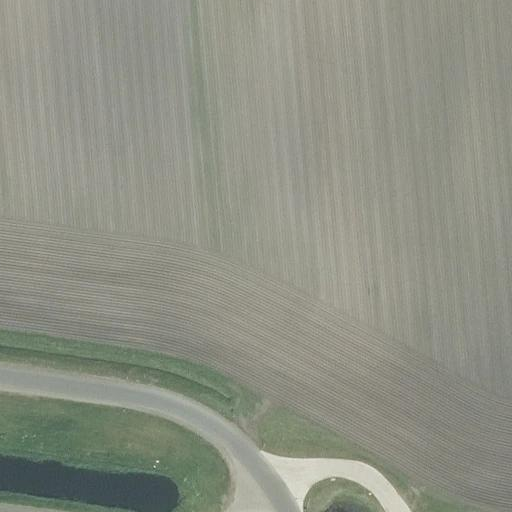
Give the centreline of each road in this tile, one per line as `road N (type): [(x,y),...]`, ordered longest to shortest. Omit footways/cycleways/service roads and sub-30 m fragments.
road 1 (unclassified): [(276,491),(247,454),(181,406),(0,376)]
road 2 (unclassified): [(276,491),(329,468),(356,473),(395,511)]
